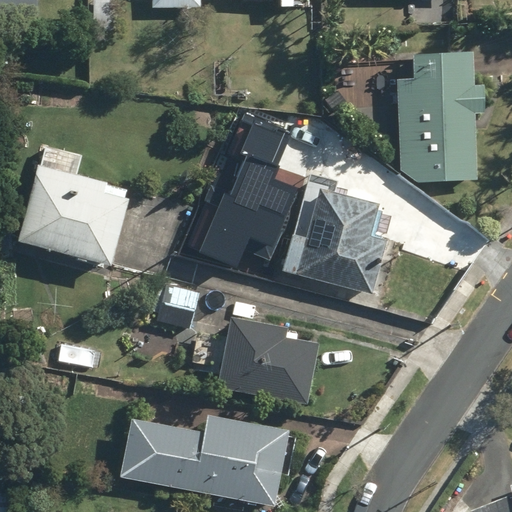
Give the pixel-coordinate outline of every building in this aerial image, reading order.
[(0,0),(0,17),(37,18),(37,0),(0,0)] [(111,0),(89,0),(90,34),(111,34),(111,0)] [(150,0),(150,7),(197,9),(196,0),(150,0)] [(468,54),(409,56),(410,80),(395,80),(398,170),(416,185),(473,183),(470,112),(481,111),(480,87),(469,87),(468,54)] [(126,189),(76,176),(81,156),(42,146),(36,168),(33,167),(14,242),(107,266),(126,189)] [(377,205),(297,186),(277,275),(372,297),(385,238),(370,235),(377,205)] [(151,310),(156,311),(154,323),(190,331),(198,295),(162,287),(157,285),(151,310)] [(316,335),(228,320),(216,389),(304,404),(316,335)] [(288,430),(203,416),(201,431),(128,420),(119,478),(276,503),(288,430)] [(511,490),(511,498),(474,511),(511,511),(511,486),(511,487),(511,490)]
